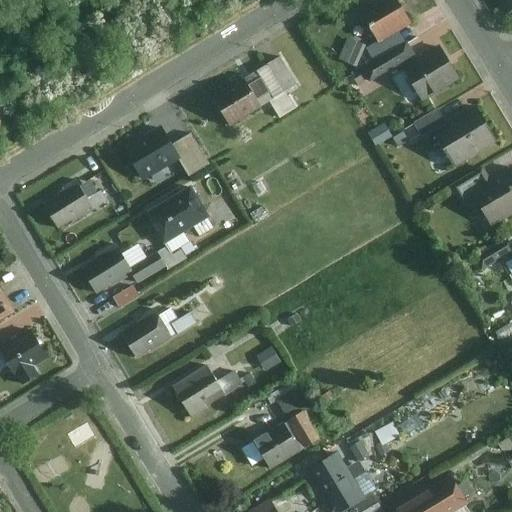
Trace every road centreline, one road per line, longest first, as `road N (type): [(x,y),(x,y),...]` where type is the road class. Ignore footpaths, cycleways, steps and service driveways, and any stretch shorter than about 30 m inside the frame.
road 1 (residential): [(0,201),(185,511)]
road 2 (residential): [(298,0),(0,181)]
